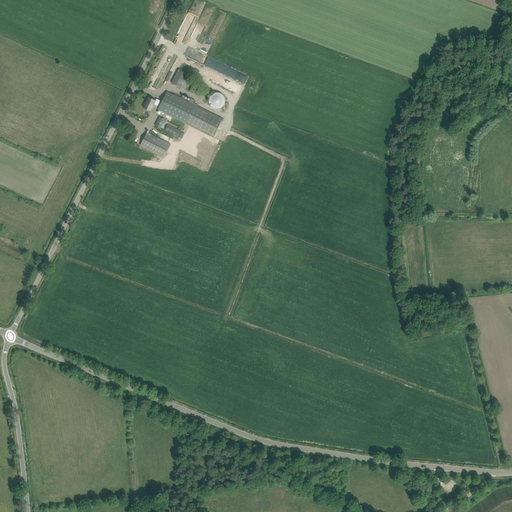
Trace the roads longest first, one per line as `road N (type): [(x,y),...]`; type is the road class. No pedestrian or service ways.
road 1 (unclassified): [(511,472),(262,442),(10,336)]
road 2 (unclassified): [(10,336),(177,0)]
road 3 (unclassified): [(27,511),(3,366),(10,336)]
